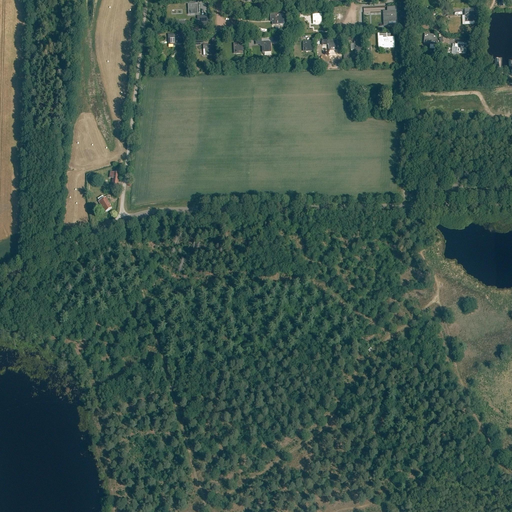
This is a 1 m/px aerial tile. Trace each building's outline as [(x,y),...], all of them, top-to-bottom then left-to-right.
[(197,5),(188,6),(189,16),(198,15),(197,5)] [(388,22),(397,22),(396,12),(387,12),(388,22)] [(474,12),(465,13),(465,23),(474,23),(474,12)] [(322,14),(312,15),(313,19),(315,19),(315,25),(322,24),(322,14)] [(275,15),(271,16),(271,20),(276,19),(276,26),(285,25),(284,15),(275,15)] [(183,34),(174,35),(168,35),(169,40),(175,39),(175,45),(184,45),(183,34)] [(425,34),(424,45),(433,46),(434,35),(425,34)] [(394,38),(381,38),(381,43),(383,43),(383,46),(383,47),(383,49),(394,48),(394,38)] [(363,40),(354,41),(354,51),(363,50),(363,40)] [(326,41),(321,42),(321,47),(327,47),(327,46),(328,46),(329,52),(338,52),(337,42),(328,42),(328,41),(326,41)] [(312,42),(303,43),(303,48),(305,48),(306,53),(312,53),(312,42)] [(271,43),(262,43),(263,53),(272,53),(271,43)] [(458,43),(457,53),(466,54),(467,44),(458,43)] [(242,44),(234,45),(234,55),(243,54),(242,44)] [(214,46),(205,46),(206,56),(215,56),(214,46)] [(499,91),(492,98),(497,104),(504,96),(499,91)] [(110,206),(110,205),(106,198),(99,202),(103,209),(104,209),(106,212),(112,209),(110,206)]
